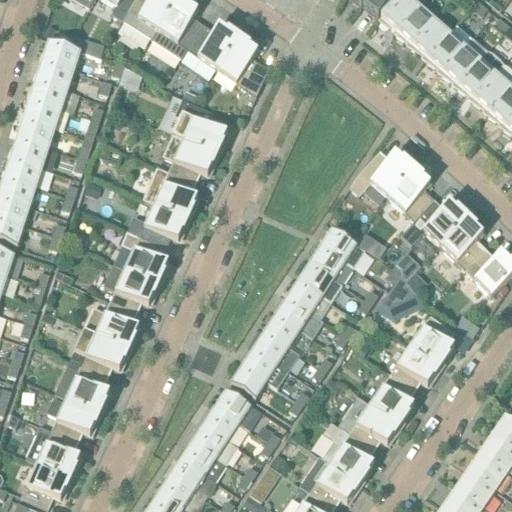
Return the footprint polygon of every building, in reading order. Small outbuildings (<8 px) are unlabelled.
[(112,19),(122,26),(137,0),(97,0),(116,11),(112,19)] [(152,44),(179,2),(175,0),(137,0),(122,26),(152,44)] [(360,13),(370,0),(343,0),(343,1),(344,2),(345,1),(360,13)] [(361,13),(377,25),(396,0),(370,0),(360,13),(361,13)] [(393,39),(394,39),(419,11),(428,0),(396,0),(377,25),(395,37),(393,39)] [(465,0),(461,4),(472,13),(477,6),(470,0),(465,0)] [(187,55),(204,30),(193,23),(197,17),(188,11),(189,9),(179,2),(152,44),(181,63),(187,55)] [(482,21),(487,14),(477,6),(472,13),(482,21)] [(409,52),(409,53),(434,24),(419,11),(394,39),(410,50),(409,52)] [(509,31),(499,23),(493,30),(503,38),(509,31)] [(424,65),(425,66),(450,38),(434,24),(409,53),(426,63),(424,65)] [(197,62),(216,75),(239,42),(229,35),(227,37),(218,31),(214,37),(204,30),(187,55),(197,62)] [(439,79),(440,80),(471,44),(456,30),(450,38),(425,66),(441,77),(439,79)] [(511,33),(509,31),(503,38),(511,45),(511,33)] [(249,49),(239,42),(216,75),(256,103),(268,75),(253,64),(257,58),(248,52),(249,49)] [(455,92),(455,93),(487,57),(471,44),(440,80),(456,90),(455,92)] [(81,56),(47,45),(41,65),(74,75),(81,56)] [(104,49),(94,46),(90,59),(100,62),(104,49)] [(487,57),(455,93),(471,104),(470,106),(471,106),(502,70),(499,66),(492,59),(487,56),(487,57)] [(74,75),(41,65),(35,84),(68,95),(74,75)] [(124,70),(115,67),(111,80),(119,83),(124,70)] [(131,74),(124,70),(119,83),(120,83),(117,92),(125,94),(131,74)] [(485,119),(486,120),(511,90),(511,77),(507,73),(502,70),(471,106),(487,117),(485,119)] [(28,104),(62,115),(68,95),(35,84),(28,104)] [(111,88),(103,86),(99,98),(107,101),(111,88)] [(511,90),(486,120),(502,131),(501,133),(511,121),(511,90)] [(191,107),(195,100),(185,96),(182,103),(191,107)] [(55,134),(63,137),(69,117),(62,115),(28,104),(22,123),(55,134)] [(178,123),(171,140),(219,161),(224,150),(222,149),(226,139),(219,136),(225,124),(181,104),(174,121),(178,123)] [(99,127),(103,115),(94,112),(90,124),(99,127)] [(511,121),(501,133),(511,140),(511,121)] [(16,143),(49,154),(55,134),(22,123),(16,143)] [(99,127),(90,124),(86,137),(95,140),(99,127)] [(214,173),(219,161),(171,140),(161,161),(173,166),(168,177),(195,190),(200,179),(207,182),(211,172),(214,173)] [(9,163),(43,173),(49,154),(16,143),(9,163)] [(110,154),(99,150),(95,163),(106,166),(110,154)] [(86,166),(90,154),(82,151),(78,163),(86,166)] [(387,202),(413,173),(404,164),(402,166),(394,159),(389,165),(379,156),(359,179),(349,193),(358,201),(370,188),(387,202)] [(43,173),(9,163),(3,182),(36,193),(43,173)] [(86,166),(78,163),(74,176),(82,179),(86,166)] [(142,205),(153,210),(190,226),(195,215),(192,214),(197,204),(190,201),(195,190),(168,177),(157,172),(142,205)] [(405,218),(414,226),(434,204),(424,196),(429,190),(421,183),(423,181),(413,173),(387,202),(405,218)] [(0,191),(0,202),(30,213),(36,193),(3,182),(0,191)] [(87,189),(84,199),(97,203),(101,193),(87,189)] [(73,205),(78,193),(69,190),(65,202),(73,205)] [(30,213),(0,202),(0,224),(23,232),(30,213)] [(73,205),(65,202),(61,215),(69,218),(73,205)] [(456,215),(448,208),(443,213),(434,204),(414,226),(400,241),(411,250),(424,236),(439,251),(467,222),(458,213),(456,215)] [(184,238),(190,226),(153,210),(138,242),(166,254),(171,244),(177,247),(182,237),(184,238)] [(456,267),(465,276),(486,255),(477,246),(482,240),(474,233),(476,231),(467,222),(439,251),(456,267)] [(0,224),(0,246),(17,252),(23,232),(0,224)] [(352,234),(343,227),(336,234),(345,242),(352,234)] [(61,244),(65,231),(56,229),(52,242),(61,244)] [(320,252),(353,274),(365,256),(331,234),(320,252)] [(133,255),(124,274),(160,291),(165,280),(163,278),(167,268),(161,265),(166,254),(138,242),(126,237),(120,249),(133,255)] [(61,244),(52,242),(48,254),(57,256),(61,244)] [(342,291),(353,274),(320,252),(308,269),(342,291)] [(0,277),(8,280),(14,260),(0,255),(0,277)] [(486,255),(465,276),(473,284),(490,302),(511,281),(511,266),(510,265),(508,267),(500,258),(495,264),(486,255)] [(403,263),(393,274),(400,279),(405,286),(415,275),(420,271),(407,259),(403,263)] [(331,308),(342,291),(308,269),(297,286),(331,308)] [(141,308),(148,311),(153,301),(155,302),(160,291),(124,274),(113,270),(103,291),(114,296),(109,307),(136,319),(141,308)] [(400,279),(393,274),(386,283),(393,288),(400,279)] [(415,275),(405,286),(416,300),(417,301),(429,289),(415,275)] [(45,292),(49,280),(40,277),(37,289),(45,292)] [(388,312),(416,300),(405,286),(400,279),(393,288),(380,307),(388,312)] [(286,303),(320,325),(331,308),(297,286),(286,303)] [(45,292),(37,289),(32,302),(41,305),(45,292)] [(370,296),(364,305),(371,310),(378,301),(370,296)] [(286,303),(275,320),(300,336),(312,344),(323,327),(320,325),(286,303)] [(371,310),(364,305),(358,314),(365,319),(371,310)] [(104,318),(93,313),(83,334),(131,356),(136,345),(134,343),(138,333),(131,330),(136,319),(109,307),(104,318)] [(32,331),(36,319),(28,316),(24,328),(32,331)] [(51,328),(53,321),(44,318),(41,325),(51,328)] [(264,337),(289,353),(300,336),(275,320),(264,337)] [(455,338),(430,321),(409,351),(442,374),(449,363),(447,362),(453,353),(447,348),(455,338)] [(462,321),(454,332),(471,344),(479,332),(462,321)] [(32,331),(24,328),(20,341),(28,344),(32,331)] [(347,329),(341,339),(348,344),(355,334),(347,329)] [(112,374),(119,377),(123,366),(126,367),(131,356),(83,334),(68,367),(79,372),(80,372),(107,384),(112,374)] [(264,337),(252,354),(288,377),(299,360),(289,353),(264,337)] [(348,344),(341,339),(335,348),(342,353),(348,344)] [(363,361),(368,352),(357,344),(351,353),(363,361)] [(442,374),(409,351),(389,380),(414,397),(420,387),(426,392),(433,383),(435,384),(442,374)] [(288,377),(252,354),(241,371),(267,387),(276,394),(288,377)] [(20,370),(24,358),(15,355),(11,367),(20,370)] [(324,363),(318,372),(325,377),(332,368),(324,363)] [(20,370),(11,367),(7,380),(16,383),(20,370)] [(267,387),(241,371),(230,389),(255,405),(267,387)] [(67,372),(54,399),(65,404),(102,421),(107,409),(104,408),(109,398),(102,395),(107,384),(80,372),(79,372),(77,376),(67,372)] [(325,377),(318,372),(312,381),(319,386),(325,377)] [(413,411),(407,407),(414,397),(389,380),(369,410),(402,432),(409,422),(407,420),(413,411)] [(341,394),(330,386),(322,398),(333,405),(341,394)] [(0,406),(7,409),(11,396),(3,394),(0,401),(0,406)] [(261,419),(225,395),(214,413),(239,430),(249,436),(261,419)] [(301,397),(295,406),(302,411),(308,402),(301,397)] [(338,432),(341,434),(373,456),(380,446),(386,450),(392,441),(395,443),(402,432),(369,410),(357,402),(338,432)] [(50,437),(77,449),(82,439),(89,442),(94,431),(96,432),(102,421),(65,404),(63,409),(53,404),(47,418),(57,422),(50,437)] [(302,411),(295,406),(289,415),(296,420),(302,411)] [(239,430),(214,413),(202,430),(228,447),(239,430)] [(511,427),(504,422),(491,440),(511,453),(511,427)] [(228,447),(202,430),(191,447),(227,470),(238,453),(228,447)] [(37,431),(23,463),(35,469),(72,486),(77,474),(75,473),(79,463),(73,460),(77,449),(50,437),(37,431)] [(341,434),(321,463),(362,491),(369,481),(367,479),(373,470),(367,466),(373,456),(341,434)] [(273,438),(266,448),(274,453),(280,443),(273,438)] [(511,453),(491,440),(479,458),(508,478),(511,471),(511,453)] [(227,470),(191,447),(180,464),(216,488),(227,470)] [(274,453),(266,448),(260,457),(267,462),(274,453)] [(479,458),(466,476),(496,496),(508,478),(479,458)] [(284,465),(277,460),(270,470),(277,475),(284,465)] [(319,462),(299,491),(309,498),(329,511),(335,511),(340,505),(346,509),(352,500),(355,501),(362,491),(321,463),(319,462)] [(216,488),(180,464),(169,481),(205,505),(210,501),(214,493),(216,488)] [(67,497),(72,486),(35,469),(20,502),(41,511),(48,511),(53,503),(60,506),(64,496),(67,497)] [(269,471),(249,500),(259,506),(279,478),(269,471)] [(251,486),(257,477),(250,472),(243,481),(251,486)] [(466,476),(454,494),(480,511),(484,511),(496,496),(466,476)] [(205,505),(169,481),(158,498),(178,511),(201,511),(203,510),(205,505)] [(244,495),(251,486),(243,481),(237,490),(244,495)] [(480,511),(454,494),(442,511),(441,511),(480,511)] [(178,511),(158,498),(148,511),(178,511)] [(299,511),(329,511),(309,498),(299,511)]
